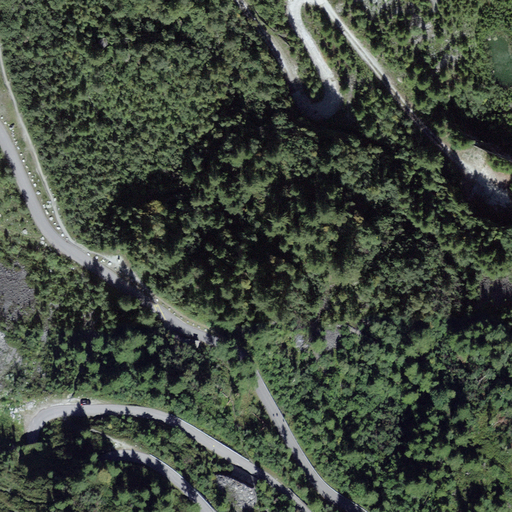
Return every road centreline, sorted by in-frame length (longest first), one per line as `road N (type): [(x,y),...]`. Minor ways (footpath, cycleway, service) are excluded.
road 1 (unclassified): [(359,511),(316,482),(238,354),(184,328),(50,234),(0,132)]
road 2 (unclassified): [(207,511),(152,462),(120,455),(62,468),(39,458),(32,438),(41,418),(106,409),(179,423),(304,511)]
road 3 (track): [(511,207),(463,175),(319,0)]
road 4 (track): [(297,0),(298,28),(332,94),(315,116),(302,112),(283,64),(239,0)]
